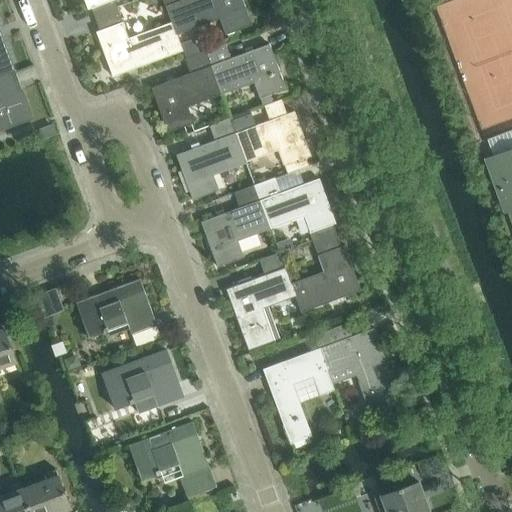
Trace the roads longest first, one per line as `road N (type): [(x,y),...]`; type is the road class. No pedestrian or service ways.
road 1 (residential): [(500,511),(314,0)]
road 2 (residential): [(273,511),(160,221)]
road 3 (residential): [(160,221),(124,113),(82,128)]
road 4 (residential): [(82,128),(35,0)]
road 5 (residential): [(0,281),(122,236)]
